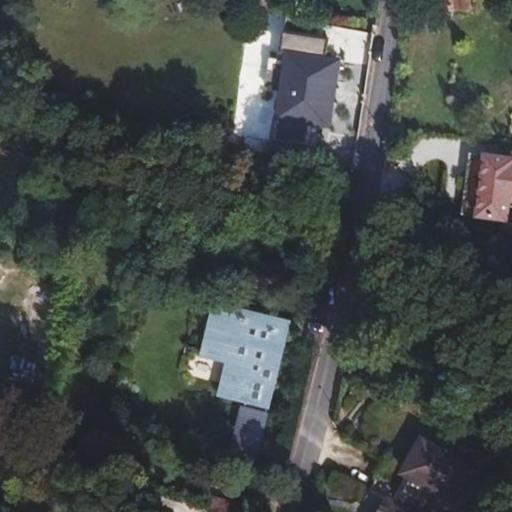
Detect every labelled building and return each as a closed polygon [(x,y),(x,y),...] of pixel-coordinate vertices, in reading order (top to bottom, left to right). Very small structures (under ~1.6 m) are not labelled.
[(467,12),(469,0),(434,0),(433,5),(467,12)] [(327,129),(338,66),(315,62),(321,27),(294,22),(278,120),(275,119),(271,143),(305,149),(309,126),(327,129)] [(511,156),(488,152),(487,158),(508,161),(511,161),(511,156)] [(487,158),(471,155),(468,171),(485,174),(487,158)] [(485,174),(468,171),(462,211),(508,218),(511,205),(511,189),(506,188),(508,161),(487,158),(485,174)] [(272,350),(278,325),(257,320),(256,324),(214,313),(202,356),(226,362),(223,373),(228,374),(222,397),(238,401),(237,404),(259,410),(260,406),(264,407),(267,397),(271,398),(279,366),(275,364),(278,352),(272,350)] [(377,466),(371,476),(416,502),(422,491),(444,504),(463,473),(414,445),(396,477),(377,466)] [(410,511),(416,502),(371,476),(362,492),(381,503),(375,511),(410,511)]
